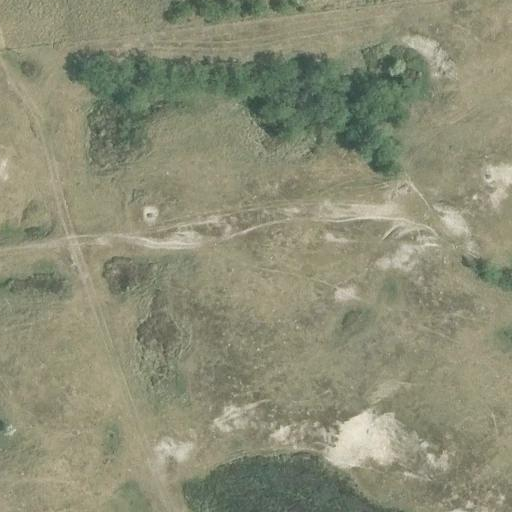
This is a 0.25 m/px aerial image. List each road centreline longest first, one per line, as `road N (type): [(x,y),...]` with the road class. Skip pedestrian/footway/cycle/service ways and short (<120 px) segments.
road 1 (track): [(171,511),(71,241),(41,127),(0,43)]
road 2 (track): [(414,191),(0,254)]
